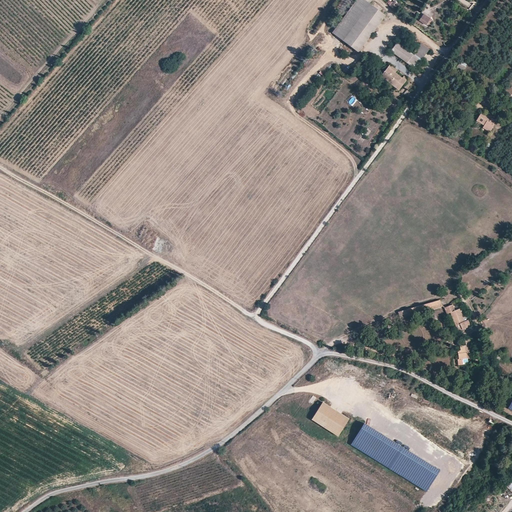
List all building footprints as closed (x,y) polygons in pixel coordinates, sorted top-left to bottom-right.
[(385,15),(370,4),(343,40),(358,52),(385,15)] [(424,13),(419,20),(427,26),(432,19),(424,13)] [(407,62),(414,54),(413,54),(397,42),(391,51),(407,62)] [(414,54),(423,44),(421,43),(413,54),(414,54)] [(429,48),(423,44),(414,54),(421,59),(429,48)] [(421,59),(414,54),(407,62),(415,68),(421,59)] [(461,61),(457,66),(464,70),(467,65),(461,61)] [(382,75),(391,82),(398,74),(388,67),(382,75)] [(398,74),(391,82),(399,89),(406,80),(398,74)] [(490,108),(494,100),(483,94),(479,101),(490,108)] [(490,131),(496,121),(481,112),(477,120),(484,125),(483,127),(490,131)] [(439,299),(410,308),(412,314),(441,305),(439,299)] [(455,310),(452,304),(445,307),(447,313),(449,312),(457,330),(470,325),(468,319),(465,320),(460,308),(455,310)] [(459,360),(462,359),(471,358),(470,352),(471,352),(470,345),(472,345),(471,339),(465,340),(466,345),(460,346),(461,350),(457,350),(459,360)] [(381,402),(382,399),(367,392),(366,395),(381,402)] [(311,420),(338,437),(349,418),(323,401),(311,420)] [(440,471),(363,423),(349,446),(427,493),(440,471)]
